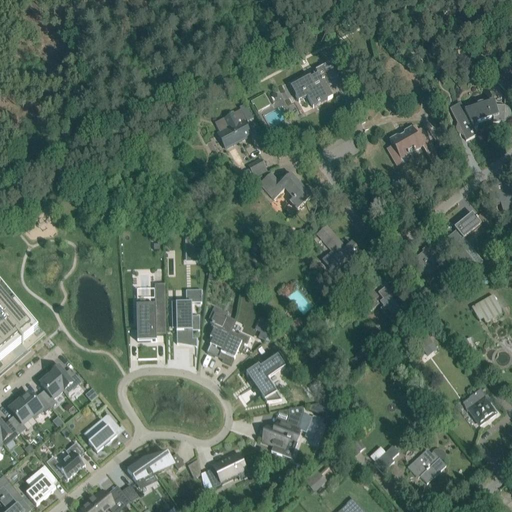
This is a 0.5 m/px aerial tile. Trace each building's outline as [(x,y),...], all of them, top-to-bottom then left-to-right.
[(342,79),(337,70),(332,62),(315,71),(317,74),(291,88),(299,103),(307,98),(313,109),(333,98),(327,87),(342,79)] [(494,64),(494,80),(505,92),(506,64),(494,64)] [(265,95),(251,102),(253,106),(254,105),(258,112),(270,105),(265,95)] [(504,108),(504,106),(495,106),(494,102),(485,105),(484,104),(483,104),(482,104),(481,104),(480,104),(479,104),(478,104),(477,105),(476,106),(476,107),(475,108),(464,112),(460,104),(449,110),(457,124),(456,125),(455,127),(455,128),(455,130),(456,132),(457,133),(457,134),(459,135),(460,136),(461,137),(463,137),(466,142),(476,136),(474,131),(477,124),(491,119),(493,118),(493,123),(504,123),(504,121),(506,121),(506,122),(507,122),(508,120),(509,119),(510,118),(510,116),(511,115),(510,113),(510,112),(509,110),(508,109),(507,108),(507,107),(506,108),(504,108)] [(252,118),(248,109),(245,105),(240,108),(241,111),(215,124),(220,134),(227,149),(251,137),(243,122),(246,121),(252,118)] [(392,147),(387,150),(392,158),(397,155),(400,160),(408,156),(406,153),(413,149),(415,152),(422,148),(423,149),(430,145),(421,129),(414,133),(412,128),(404,133),(404,136),(400,138),(397,137),(389,141),(392,147)] [(151,150),(146,160),(154,164),(159,154),(151,150)] [(249,168),(252,175),(264,168),(261,161),(249,168)] [(289,203),(297,212),(311,199),(291,175),(280,185),(271,175),(259,185),(273,201),(284,192),(292,200),(289,203)] [(511,209),(508,196),(511,194),(511,181),(505,183),(505,184),(502,185),(500,179),(494,181),(495,184),(488,185),(490,195),(494,209),(501,207),(502,213),(511,209)] [(448,243),(443,247),(448,253),(467,276),(477,268),(467,255),(458,244),(463,239),(481,225),(477,221),(478,221),(476,218),(476,219),(472,214),(454,229),(456,231),(446,240),(448,243)] [(332,263),(335,260),(341,267),(353,257),(358,263),(363,259),(352,245),(345,251),(326,229),(316,237),(328,251),(324,254),(332,263)] [(190,239),(185,239),(185,243),(185,242),(186,254),(190,254),(190,252),(196,252),(196,256),(201,256),(201,251),(190,239)] [(437,261),(443,256),(438,250),(435,252),(430,246),(425,250),(426,252),(415,261),(420,267),(417,269),(426,281),(442,268),(437,261)] [(211,260),(208,280),(217,281),(219,270),(211,260)] [(137,289),(136,289),(137,343),(151,342),(151,343),(156,342),(156,339),(156,336),(166,336),(165,285),(164,285),(165,294),(155,295),(155,304),(155,308),(155,313),(138,313),(137,289)] [(0,361),(12,352),(9,349),(18,341),(22,346),(24,345),(22,343),(33,334),(25,324),(29,321),(10,299),(7,302),(2,296),(5,293),(0,287),(0,361)] [(299,288),(289,295),(303,314),(313,307),(299,288)] [(389,323),(401,314),(398,311),(404,306),(396,295),(397,293),(393,288),(387,293),(384,290),(380,294),(376,289),(361,302),(370,313),(377,307),(389,323)] [(187,304),(172,304),(173,319),(176,319),(176,330),(177,345),(178,345),(178,341),(188,341),(188,332),(200,332),(199,317),(198,317),(198,318),(192,318),(191,304),(198,304),(202,304),(202,291),(200,291),(200,293),(187,293),(187,304)] [(492,296),(471,308),(480,324),(481,323),(484,322),(485,324),(503,314),(492,296)] [(213,340),(206,354),(215,358),(215,357),(215,356),(219,358),(231,332),(236,322),(226,317),(225,319),(214,314),(210,324),(212,325),(208,335),(211,336),(210,339),(213,340)] [(307,330),(301,323),(295,328),(300,335),(307,330)] [(231,332),(219,358),(223,359),(222,361),(222,363),(231,367),(238,351),(241,353),(244,345),(247,347),(250,339),(240,334),(240,333),(239,336),(231,332)] [(285,369),(277,358),(260,369),(258,367),(246,375),(250,382),(251,381),(267,405),(282,402),(268,381),(285,369)] [(68,379),(59,369),(50,377),(63,393),(66,397),(82,383),(74,374),(68,379)] [(43,400),(51,409),(57,404),(54,401),(63,393),(50,377),(40,385),(49,395),(43,400)] [(481,391),(463,404),(474,418),(480,427),(496,415),(488,405),(490,403),(487,398),(486,399),(481,391)] [(37,405),(29,394),(19,402),(33,418),(42,410),(45,414),(51,409),(43,400),(37,405)] [(9,410),(18,421),(13,426),(20,435),(26,430),(28,431),(37,424),(36,424),(37,424),(32,418),(33,418),(19,402),(9,410)] [(311,406),(309,412),(328,418),(334,402),(311,406)] [(268,429),(263,443),(273,447),(271,452),(282,456),(287,441),(294,444),(299,431),(306,433),(304,438),(313,441),(321,418),(313,415),(312,419),(303,415),(303,414),(302,408),(288,411),(289,417),(283,432),(277,429),(275,432),(268,429)] [(118,428),(108,415),(101,421),(104,424),(95,431),(93,428),(90,431),(89,430),(89,431),(83,436),(90,443),(88,444),(97,455),(103,449),(104,450),(107,448),(106,447),(117,438),(112,433),(118,428)] [(0,422),(0,441),(3,446),(4,448),(20,435),(12,426),(7,430),(0,422)] [(357,440),(348,448),(356,457),(365,449),(357,440)] [(53,459),(46,464),(60,481),(64,477),(67,482),(68,481),(84,467),(85,468),(85,467),(79,459),(84,454),(76,444),(66,453),(70,458),(60,466),(53,459)] [(380,448),(370,458),(375,464),(373,465),(382,474),(394,463),(392,461),(399,455),(392,447),(385,453),(380,448)] [(446,467),(442,464),(444,461),(445,458),(444,454),(441,452),(438,451),(434,451),(432,453),(430,454),(427,451),(407,469),(414,476),(417,474),(427,485),(446,467)] [(230,462),(205,474),(213,490),(222,486),(221,484),(246,472),(247,472),(238,455),(239,455),(239,454),(228,459),(229,460),(230,462)] [(167,455),(143,460),(144,460),(154,475),(155,476),(175,467),(178,471),(184,466),(177,455),(170,459),(167,455)] [(134,466),(127,471),(136,485),(143,481),(154,475),(144,460),(143,460),(136,461),(137,465),(135,467),(134,466)] [(57,482),(44,467),(32,478),(38,485),(26,495),(36,507),(53,493),(52,491),(49,488),(57,482)] [(317,472),(305,483),(314,492),(325,481),(317,472)] [(3,477),(0,479),(0,490),(2,488),(9,496),(4,500),(3,498),(0,500),(0,501),(1,503),(2,502),(10,511),(8,511),(23,511),(17,505),(23,500),(3,477)] [(134,492),(127,481),(120,486),(127,497),(134,492)] [(120,511),(126,507),(119,499),(112,504),(102,492),(94,499),(93,498),(94,500),(81,511),(107,511),(109,511),(110,511),(120,511)] [(363,511),(353,500),(339,511),(363,511)]
